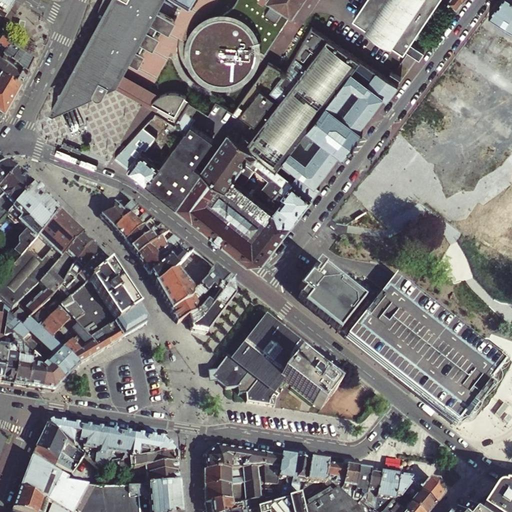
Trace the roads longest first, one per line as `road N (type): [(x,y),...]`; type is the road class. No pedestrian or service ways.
road 1 (secondary): [(32,403),(356,452),(402,401)]
road 2 (residential): [(260,289),(483,0)]
road 3 (secondary): [(260,289),(127,185),(9,141)]
road 4 (secondary): [(9,141),(68,21)]
